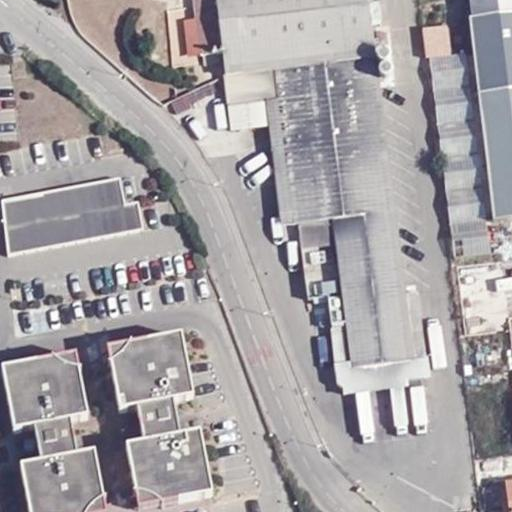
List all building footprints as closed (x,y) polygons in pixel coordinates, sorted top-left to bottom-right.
[(329,222),(337,279),(400,273),(371,40),(381,39),(381,16),(368,16),(365,0),(194,0),(202,58),(222,56),(224,77),(235,158),(282,156),(291,224),(329,222)] [(511,7),(471,13),(473,31),(470,31),(493,217),(511,214),(511,7)] [(462,54),(431,57),(434,114),(466,112),(462,54)] [(118,180),(0,202),(10,255),(143,230),(137,203),(123,205),(118,180)] [(167,201),(152,204),(157,225),(172,222),(167,201)] [(307,275),(309,298),(337,296),(335,273),(307,275)] [(400,273),(337,279),(349,369),(411,363),(400,273)] [(469,386),(511,377),(511,363),(505,327),(460,336),(469,386)] [(182,330),(108,343),(110,360),(119,406),(140,402),(146,437),(130,440),(141,503),(213,490),(202,428),(180,432),(174,394),(193,391),(189,372),(182,330)] [(77,352),(3,366),(14,427),(36,423),(43,462),(23,466),(31,511),(108,511),(97,450),(79,453),(72,417),(89,414),(77,352)] [(216,498),(258,491),(256,478),(214,486),(216,498)] [(504,510),(504,511),(511,511),(511,484),(484,486),(489,511),(504,510)]
